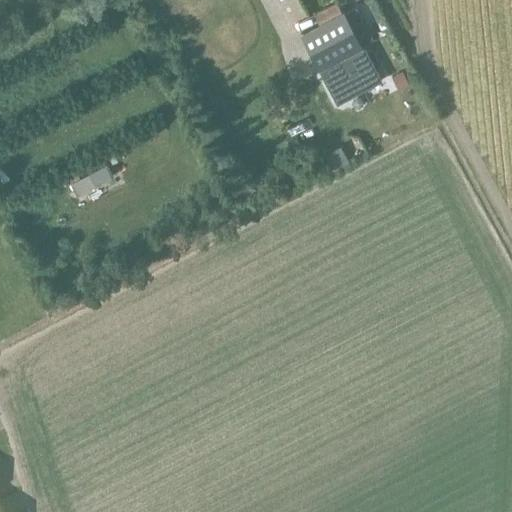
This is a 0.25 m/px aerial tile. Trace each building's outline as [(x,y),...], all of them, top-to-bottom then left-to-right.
[(356,8),(346,13),(355,31),(363,47),(373,42),(356,8)] [(319,24),(301,33),(310,52),(320,70),(337,105),(381,82),(364,48),(363,47),(355,31),(346,13),(344,11),(343,11),(319,24)] [(403,72),(392,78),(399,91),(410,86),(403,72)] [(116,148),(108,152),(114,162),(122,158),(116,148)] [(71,183),(78,196),(114,177),(107,164),(71,183)]
